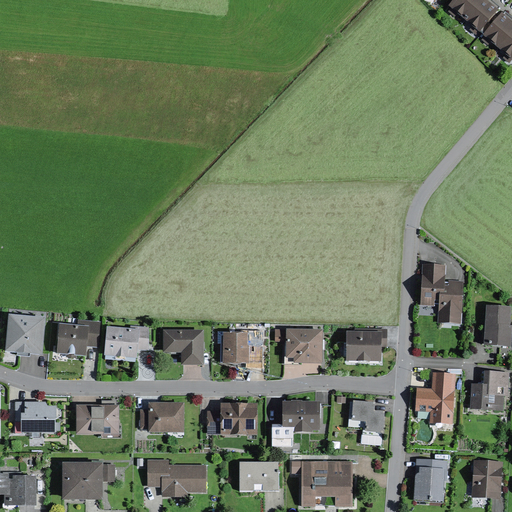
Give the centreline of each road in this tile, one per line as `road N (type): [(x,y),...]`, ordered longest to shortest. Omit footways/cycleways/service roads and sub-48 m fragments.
road 1 (residential): [(401,385),(56,387),(0,371)]
road 2 (residential): [(511,91),(414,213),(401,385)]
road 3 (residential): [(401,385),(392,511)]
